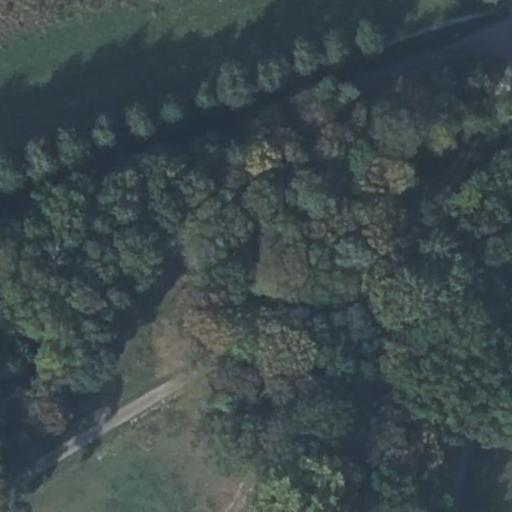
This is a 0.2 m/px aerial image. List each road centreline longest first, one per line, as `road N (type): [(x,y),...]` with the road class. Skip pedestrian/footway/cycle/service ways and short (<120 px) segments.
road 1 (unclassified): [(0,235),(511,42)]
road 2 (secondary): [(511,210),(437,511)]
